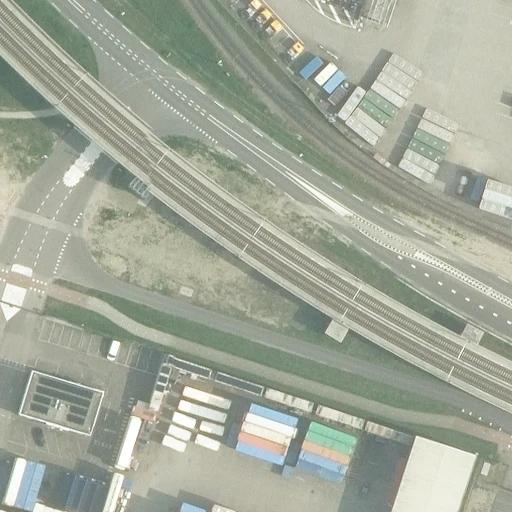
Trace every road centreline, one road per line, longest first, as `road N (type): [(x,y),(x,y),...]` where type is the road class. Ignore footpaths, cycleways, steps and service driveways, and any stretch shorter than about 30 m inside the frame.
road 1 (secondary): [(324,199),(355,235),(511,332)]
road 2 (secondary): [(152,78),(324,199)]
road 3 (secondary): [(511,292),(390,224),(324,199)]
road 4 (unclassified): [(43,211),(152,78)]
